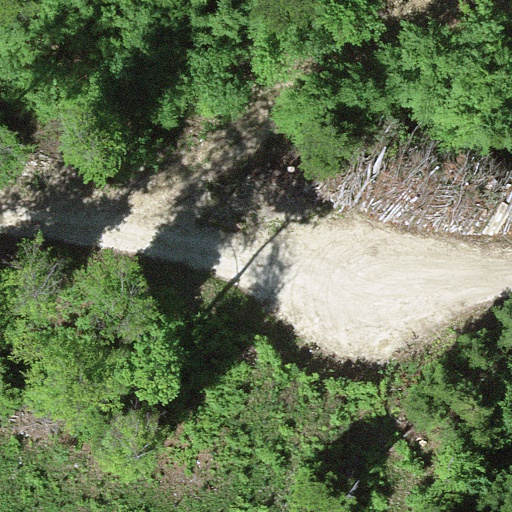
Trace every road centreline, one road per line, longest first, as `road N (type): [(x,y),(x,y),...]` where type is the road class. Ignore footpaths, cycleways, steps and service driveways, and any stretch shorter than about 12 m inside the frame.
road 1 (track): [(511,263),(288,255),(0,215)]
road 2 (track): [(52,220),(431,0)]
